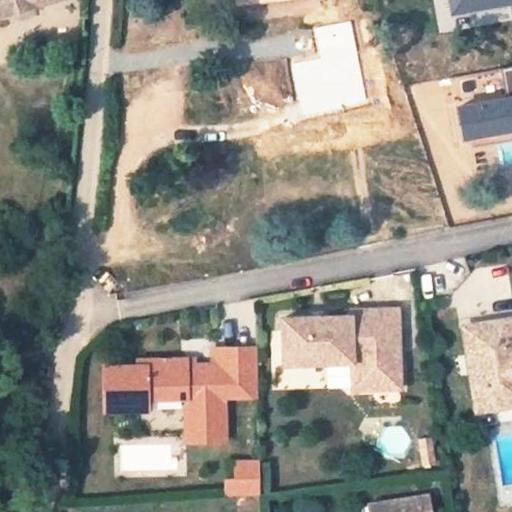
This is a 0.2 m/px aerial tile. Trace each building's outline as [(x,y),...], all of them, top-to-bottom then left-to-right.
[(0,0),(0,15),(47,0),(0,0)] [(349,325),(281,328),(283,374),(351,371),(352,399),(400,397),(398,324),(349,325)] [(511,330),(464,337),(468,363),(473,363),(476,383),(471,384),(475,411),(511,405),(511,330)] [(257,406),(257,358),(218,358),(218,374),(186,374),(186,369),(137,369),(137,375),(104,375),(104,419),(147,419),(147,408),(184,408),(185,451),(225,451),(224,407),(257,406)] [(211,368),(186,369),(186,374),(218,374),(218,358),(211,358),(211,368)] [(511,405),(475,411),(476,420),(511,414),(511,405)] [(258,474),(224,474),(224,506),(258,506),(258,474)] [(511,511),(511,500),(499,502),(500,511),(511,511)]
